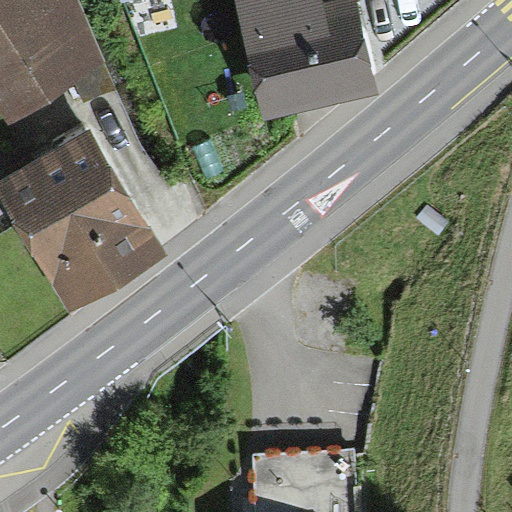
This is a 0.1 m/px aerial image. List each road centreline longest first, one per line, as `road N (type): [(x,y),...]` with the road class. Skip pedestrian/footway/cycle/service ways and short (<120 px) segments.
road 1 (secondary): [(0,429),(229,256),(511,23)]
road 2 (residential): [(464,511),(484,360),(511,244)]
